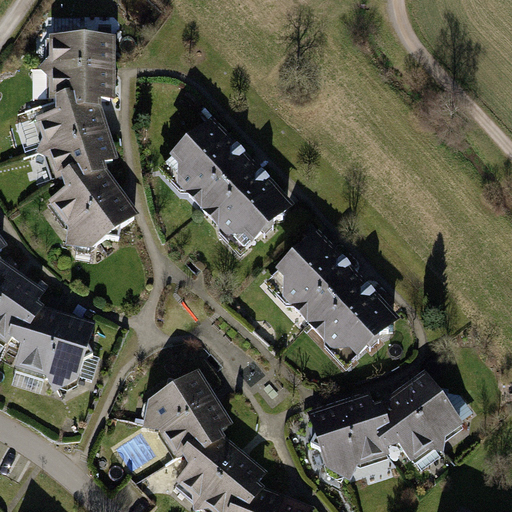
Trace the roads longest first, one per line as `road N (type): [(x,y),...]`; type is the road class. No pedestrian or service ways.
road 1 (track): [(511,158),(413,53),(393,0)]
road 2 (residential): [(116,511),(81,478),(0,427)]
